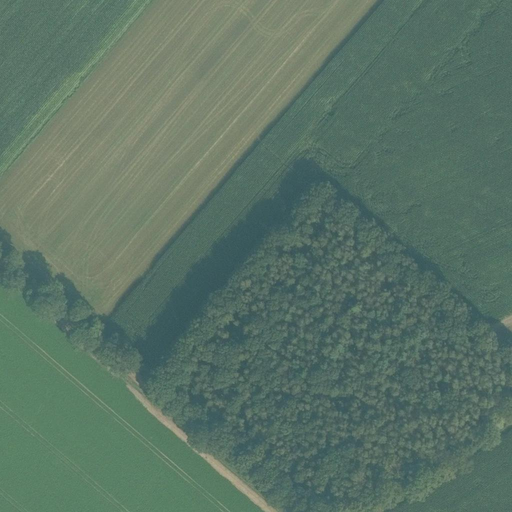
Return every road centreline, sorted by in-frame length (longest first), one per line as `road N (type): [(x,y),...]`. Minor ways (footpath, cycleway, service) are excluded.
road 1 (track): [(0,261),(154,393)]
road 2 (unclassified): [(291,511),(154,393)]
